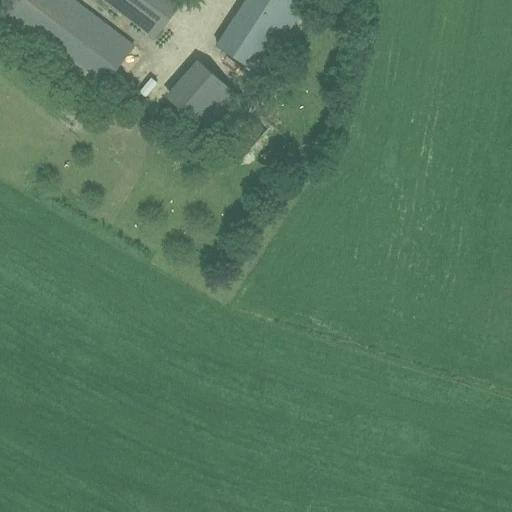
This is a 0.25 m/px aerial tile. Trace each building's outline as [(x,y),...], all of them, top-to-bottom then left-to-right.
[(1,0),(0,2),(0,12),(100,88),(133,45),(72,0),(1,0)] [(182,0),(105,0),(154,37),(182,0)] [(245,0),(216,45),(259,74),(293,24),(300,30),(309,16),(301,10),(308,0),(245,0)] [(159,73),(162,69),(139,51),(121,74),(134,83),(148,64),(159,73)] [(196,60),(165,96),(221,144),(252,107),(196,60)] [(135,83),(146,91),(159,75),(148,66),(135,83)]
